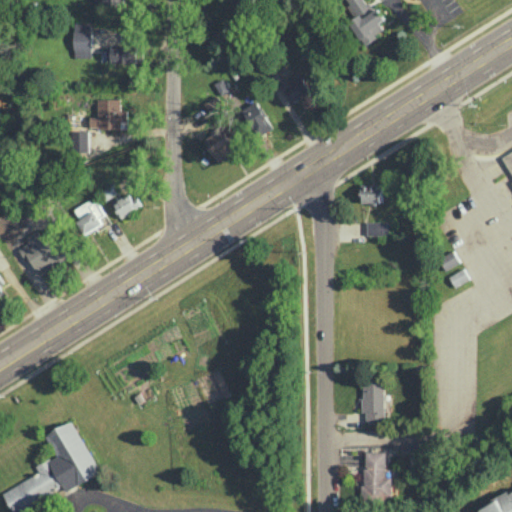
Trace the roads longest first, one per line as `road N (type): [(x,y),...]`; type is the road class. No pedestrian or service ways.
road 1 (secondary): [(0,360),(511,37)]
road 2 (residential): [(325,511),(323,153)]
road 3 (residential): [(174,248),(174,0)]
